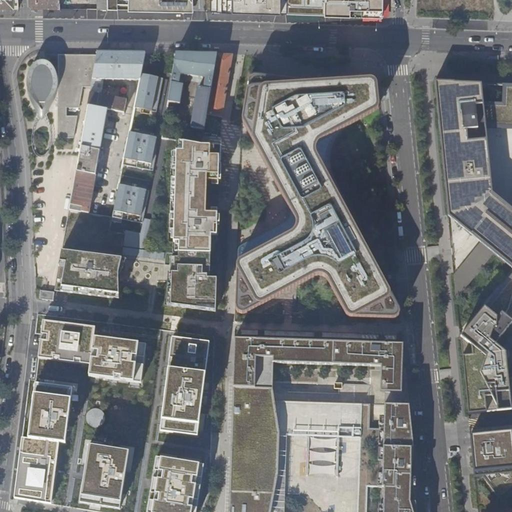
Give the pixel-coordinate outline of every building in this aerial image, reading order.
[(0,0),(0,8),(19,9),(18,0),(0,0)] [(30,0),(31,9),(61,9),(60,0),(30,0)] [(97,0),(97,10),(108,10),(107,0),(97,0)] [(191,0),(127,0),(128,8),(192,8),(191,0)] [(204,0),(205,13),(287,15),(286,0),(204,0)] [(382,0),(286,0),(287,15),(382,19),(382,0)] [(59,139),(75,139),(79,118),(67,117),(67,109),(81,109),(83,88),(91,88),(98,53),(60,53),(60,83),(59,139)] [(69,210),(88,213),(107,111),(124,114),(127,101),(100,96),(103,80),(139,81),(141,74),(141,71),(143,63),(145,54),(98,53),(91,88),(69,210)] [(207,115),(217,54),(176,54),(173,74),(173,75),(167,102),(180,105),(183,86),(182,86),(179,85),(181,75),(205,79),(203,89),(199,88),(198,89),(198,90),(191,128),(192,129),(197,129),(205,131),(207,115)] [(233,55),(217,54),(207,115),(222,118),(233,55)] [(43,113),(44,115),(53,102),(58,93),(60,83),(59,76),(55,69),(50,66),(45,65),(38,67),(34,72),(31,80),(31,88),(35,100),(43,113)] [(163,79),(141,74),(139,81),(134,108),(156,113),(163,79)] [(247,313),(254,309),(311,279),(314,277),(316,277),(317,276),(318,276),(319,276),(321,276),(322,277),(324,277),(325,278),(326,279),(328,280),(328,281),(346,314),(346,315),(347,316),(348,317),(349,317),(350,318),(351,318),(392,319),(393,319),(394,319),(396,319),(397,318),(398,317),(399,316),(400,315),(400,314),(400,313),(400,311),(400,310),(399,308),(318,156),(317,155),(316,153),(315,151),(315,149),(316,147),(316,146),(317,144),(319,143),(321,142),(322,141),(371,114),(375,112),(377,111),(378,109),(378,108),(379,107),(379,105),(377,87),(377,85),(377,84),(377,83),(375,81),(374,80),(372,80),(371,80),(316,84),(257,77),(256,77),(255,77),(253,77),(251,78),(249,79),(249,81),(248,82),(243,111),(243,115),(242,117),(242,120),(243,122),(244,123),(277,185),(288,206),(289,208),(290,211),(291,213),(291,216),(290,218),(288,220),(287,222),(258,237),(245,244),(243,245),(241,246),(240,248),(239,249),(238,251),(236,267),(235,307),(236,308),(237,310),(238,311),(240,312),(242,313),(246,313),(247,313)] [(511,84),(435,82),(448,217),(511,268),(511,274),(460,337),(468,415),(511,410),(511,84)] [(157,138),(130,133),(123,165),(150,170),(157,138)] [(200,146),(182,142),(183,152),(177,152),(174,275),(171,276),(170,308),(216,315),(217,282),(210,281),(210,237),(217,237),(218,215),(205,214),(207,176),(218,176),(218,157),(210,157),(210,147),(200,146)] [(146,191),(119,185),(113,218),(139,223),(146,191)] [(119,262),(60,254),(57,264),(64,265),(60,290),(116,297),(115,275),(119,262)] [(41,297),(53,299),(54,293),(42,291),(41,297)] [(95,326),(41,319),(37,358),(88,364),(87,374),(141,383),(146,342),(95,335),(95,326)] [(210,340),(171,335),(158,431),(197,435),(210,340)] [(228,511),(270,511),(273,493),(278,450),(274,402),(273,364),(381,370),(381,395),(385,395),(403,396),(402,369),(403,345),(353,343),(234,339),(228,511)] [(403,396),(385,395),(384,405),(384,407),(409,406),(409,398),(406,369),(402,369),(403,396)] [(13,498),(51,504),(59,442),(65,443),(72,386),(35,381),(27,436),(21,436),(13,498)] [(409,406),(384,407),(383,447),(389,448),(386,511),(416,511),(411,475),(414,449),(412,438),(412,430),(409,406)] [(101,440),(117,440),(118,408),(102,408),(101,440)] [(511,448),(510,431),(470,435),(474,477),(483,476),(500,499),(511,489),(511,448)] [(129,450),(88,442),(79,501),(120,507),(129,450)] [(196,511),(203,462),(161,455),(156,453),(145,511),(196,511)]
